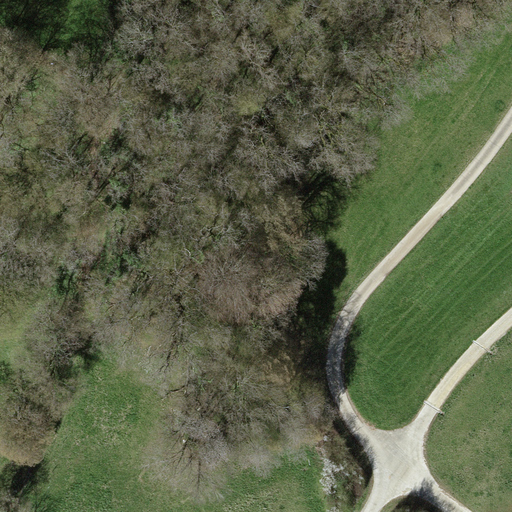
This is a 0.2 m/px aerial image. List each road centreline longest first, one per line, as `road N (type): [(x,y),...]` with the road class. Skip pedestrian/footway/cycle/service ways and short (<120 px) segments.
road 1 (track): [(511,121),(359,295),(339,338),(339,396),(357,424),(461,511)]
road 2 (track): [(511,324),(451,387),(372,511)]
road 3 (track): [(84,339),(27,511)]
